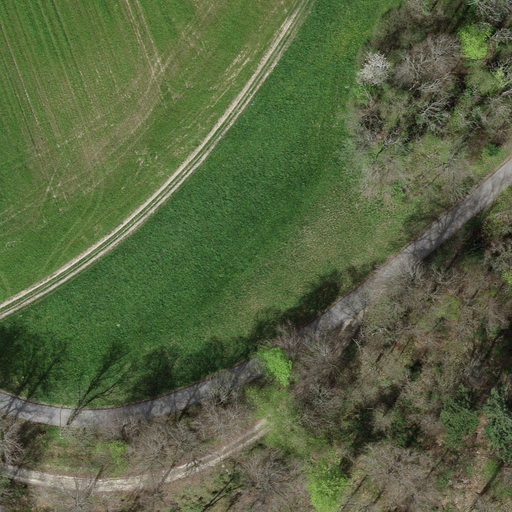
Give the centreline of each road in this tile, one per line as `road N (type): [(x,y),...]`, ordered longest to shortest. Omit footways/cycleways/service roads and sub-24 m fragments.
road 1 (unclassified): [(0,396),(58,412),(111,412),(250,364),(383,280),(511,170)]
road 2 (track): [(383,280),(310,381),(224,453),(103,489),(0,466)]
road 3 (track): [(312,0),(248,93),(122,228),(0,312)]
